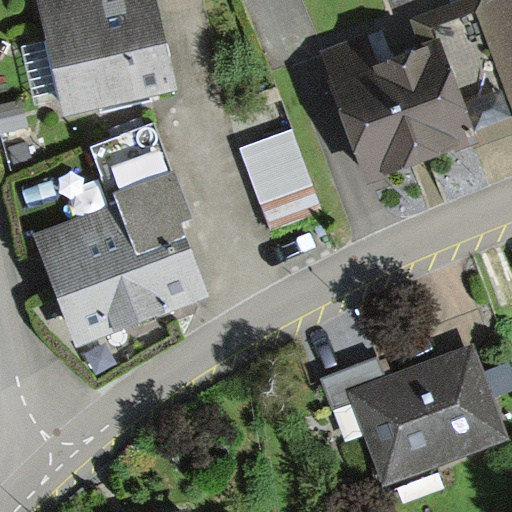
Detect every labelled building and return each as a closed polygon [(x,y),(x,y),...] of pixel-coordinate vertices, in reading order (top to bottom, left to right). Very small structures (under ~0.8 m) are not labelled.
[(177,88),(157,0),(121,0),(107,3),(106,0),(40,0),(65,113),(177,88)] [(484,0),(319,60),(359,171),(511,115),(511,112),(495,66),(511,59),(511,10),(508,0),(484,0)] [(112,204),(35,232),(78,349),(214,299),(186,224),(196,220),(159,121),(90,146),(112,204)] [(238,148),(267,230),(323,210),(294,129),(238,148)] [(357,399),(387,477),(496,435),(467,357),(357,399)]
